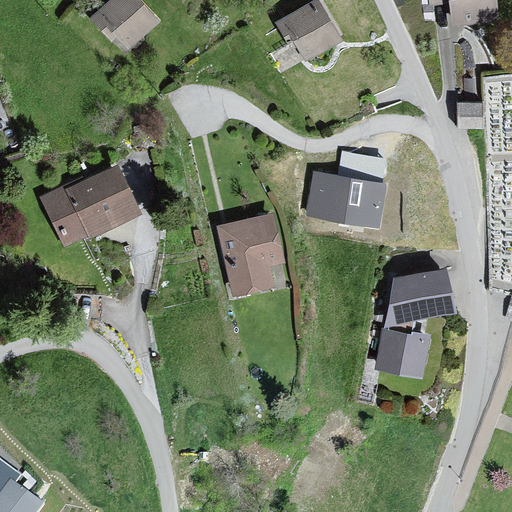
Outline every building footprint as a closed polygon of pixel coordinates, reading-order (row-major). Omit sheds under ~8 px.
[(150,21),(127,0),(100,0),(87,14),(123,49),(150,21)] [(302,0),(299,0),(267,23),(294,63),(329,39),(302,0)] [(475,0),(433,0),(435,16),(477,11),(475,0)] [(457,119),(483,120),(484,95),(458,94),(457,119)] [(117,166),(47,198),(67,243),(137,211),(117,166)] [(385,185),(316,173),(308,213),(377,225),(385,185)] [(272,215),(219,226),(234,294),(273,286),(268,264),(282,261),(272,215)] [(420,271),(376,280),(368,325),(429,313),(420,271)] [(511,312),(511,299),(497,295),(490,319),(509,325),(511,312)] [(409,340),(369,333),(363,373),(402,379),(409,340)] [(42,511),(14,490),(0,508),(0,511),(42,511)]
